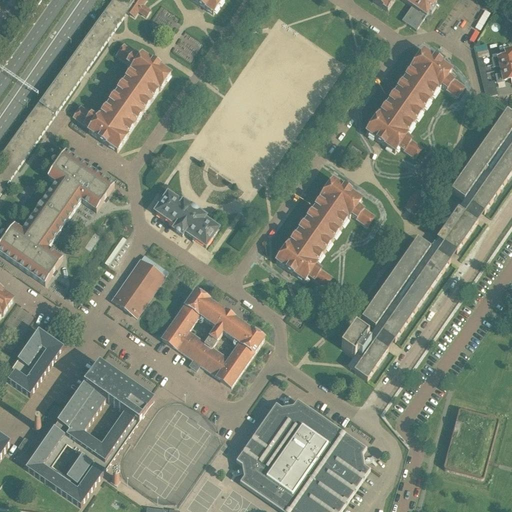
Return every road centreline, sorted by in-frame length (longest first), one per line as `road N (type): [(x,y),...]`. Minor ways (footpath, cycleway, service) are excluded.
road 1 (residential): [(229,287),(400,44),(342,2)]
road 2 (residential): [(365,423),(511,204)]
road 3 (residential): [(276,362),(234,415),(99,322)]
road 4 (residential): [(130,174),(252,0)]
road 5 (primary): [(0,128),(88,0)]
road 6 (residential): [(0,426),(23,431),(94,328)]
